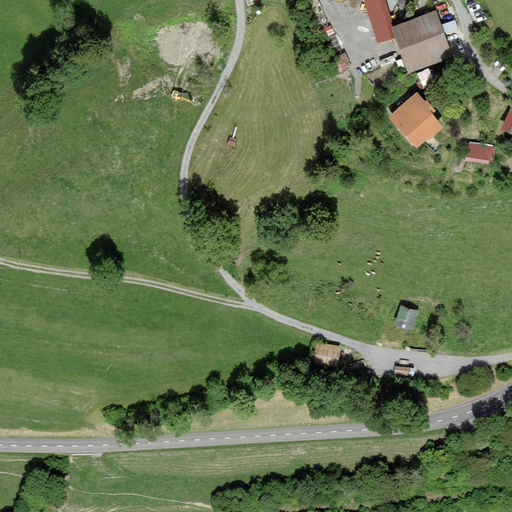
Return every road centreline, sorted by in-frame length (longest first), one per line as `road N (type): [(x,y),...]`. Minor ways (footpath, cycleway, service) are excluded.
road 1 (secondary): [(511,391),(463,413),(391,428),(0,445)]
road 2 (track): [(255,307),(136,278),(0,259)]
